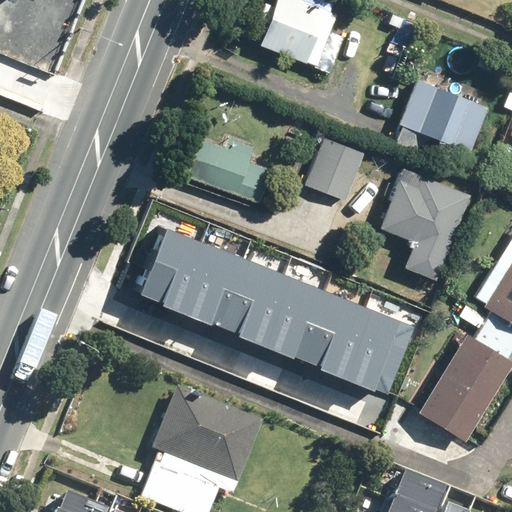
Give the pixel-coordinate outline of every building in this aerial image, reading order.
[(0,0),(0,6),(15,12),(19,0),(0,0)] [(339,9),(317,0),(272,0),(272,1),(270,0),(263,0),(257,14),(269,19),(259,40),(329,70),(344,35),(331,29),(339,9)] [(417,72),(397,122),(401,124),(393,143),(422,154),(429,135),(468,151),(489,101),(417,72)] [(364,149),(326,133),(305,182),(343,198),(364,149)] [(196,135),(181,173),(256,202),(270,167),(248,159),(253,147),(235,140),(231,149),(196,135)] [(470,188),(402,162),(378,226),(411,238),(402,263),(437,276),(470,188)] [(157,220),(130,286),(180,306),(207,240),(157,220)] [(511,231),(474,291),(486,298),(483,303),(490,307),(473,335),(467,331),(417,409),(464,439),(511,362),(511,358),(507,355),(511,346),(511,231)] [(207,240),(180,306),(230,326),(257,260),(207,240)] [(257,260),(230,326),(280,346),(307,280),(257,260)] [(307,280),(280,346),(330,366),(357,300),(307,280)] [(357,300),(330,366),(380,386),(407,320),(357,300)] [(160,452),(140,499),(172,511),(210,511),(220,490),(233,495),(264,421),(178,385),(151,448),(160,452)] [(388,497),(422,511),(429,511),(440,489),(398,472),(388,497)] [(61,491),(52,511),(98,511),(100,506),(61,491)] [(381,511),(422,511),(388,497),(381,511)]
